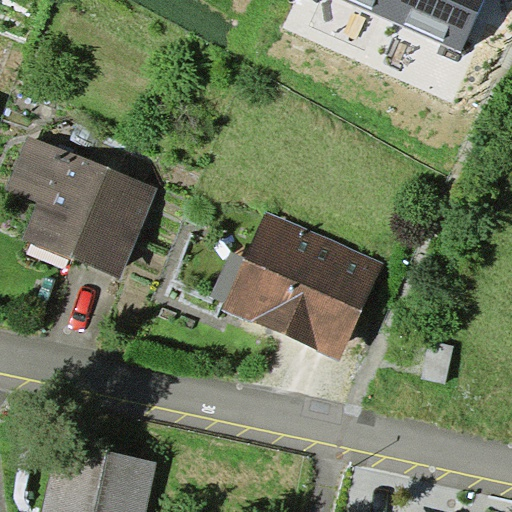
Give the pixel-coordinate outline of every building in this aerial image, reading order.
[(344,0),(389,19),(397,0),(344,0)] [(397,0),(389,19),(461,52),(486,0),(397,0)] [(158,190),(28,136),(5,189),(38,203),(23,239),(121,279),(158,190)] [(226,300),(222,310),(339,360),(384,263),(266,212),(245,259),(226,300)] [(226,300),(245,259),(232,253),(213,294),(226,300)] [(57,438),(42,511),(146,511),(157,462),(57,438)]
